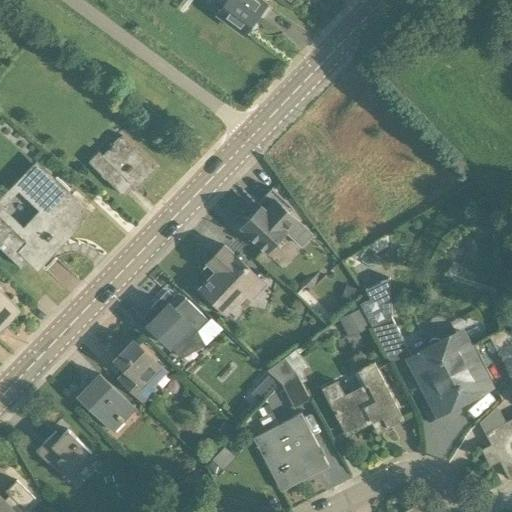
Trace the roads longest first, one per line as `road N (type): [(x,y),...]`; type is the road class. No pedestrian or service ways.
road 1 (secondary): [(0,399),(251,135)]
road 2 (unclassified): [(68,0),(251,135)]
road 3 (secondary): [(251,135),(382,0)]
road 4 (residential): [(459,511),(436,477),(423,472),(392,477),(326,511)]
